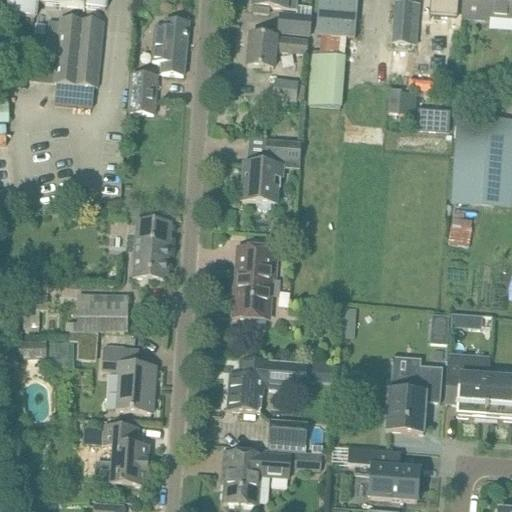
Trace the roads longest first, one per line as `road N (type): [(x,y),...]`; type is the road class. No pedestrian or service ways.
road 1 (residential): [(167,511),(206,0)]
road 2 (unknown): [(114,0),(91,132)]
